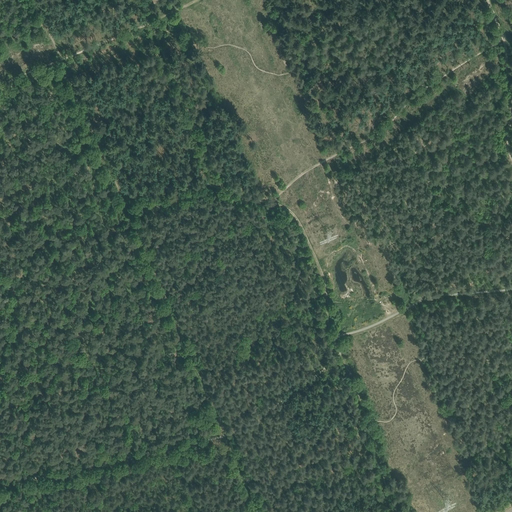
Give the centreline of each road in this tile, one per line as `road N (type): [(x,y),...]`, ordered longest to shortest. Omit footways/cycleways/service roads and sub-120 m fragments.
road 1 (track): [(150,24),(223,186)]
road 2 (track): [(332,337),(317,257),(292,213),(273,199)]
road 3 (track): [(273,199),(400,113)]
road 4 (track): [(400,113),(503,38)]
road 5 (track): [(503,38),(511,159)]
